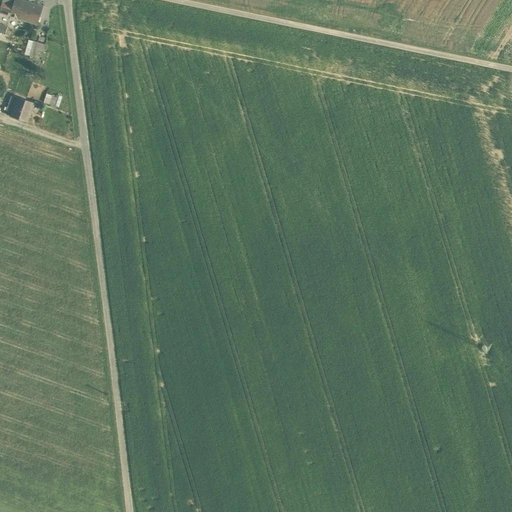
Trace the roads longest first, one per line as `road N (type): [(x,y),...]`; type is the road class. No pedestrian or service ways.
road 1 (unclassified): [(131,511),(66,0)]
road 2 (unclassified): [(176,0),(511,68)]
